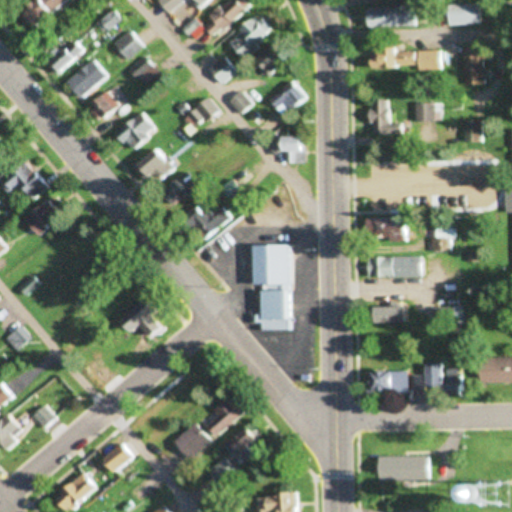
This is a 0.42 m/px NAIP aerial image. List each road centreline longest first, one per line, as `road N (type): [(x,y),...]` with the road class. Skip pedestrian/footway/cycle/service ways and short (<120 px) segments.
road 1 (residential): [(332,420),(287,403),(0,67)]
road 2 (primary): [(327,65),(334,511)]
road 3 (residential): [(214,317),(0,505)]
road 4 (residential): [(332,420),(511,417)]
